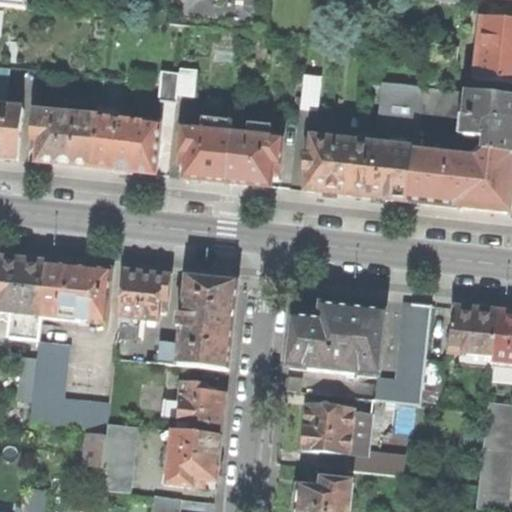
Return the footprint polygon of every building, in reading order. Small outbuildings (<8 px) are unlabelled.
[(0,0),(0,7),(26,10),(26,0),(0,0)] [(499,84),(511,85),(511,24),(483,21),(476,81),(499,84)] [(431,45),(425,90),(449,92),(454,48),(431,45)] [(449,92),(454,93),(455,78),(459,48),(454,48),(449,92)] [(180,77),(177,97),(195,99),(197,74),(180,72),(180,77)] [(163,75),(159,103),(176,105),(177,97),(180,77),(173,76),(163,75)] [(304,79),(300,111),(316,112),(320,81),(304,79)] [(511,99),(511,85),(499,84),(498,98),(511,99)] [(375,149),(417,154),(422,117),(425,90),(383,86),(377,134),(375,149)] [(467,119),(470,94),(454,93),(449,92),(425,90),(422,117),(453,120),(467,119)] [(511,99),(498,98),(470,94),(467,119),(465,138),(486,140),(485,155),(511,157),(511,99)] [(23,112),(3,110),(0,109),(0,159),(18,162),(23,112)] [(100,110),(99,120),(93,170),(124,173),(156,176),(161,127),(156,126),(117,122),(118,112),(100,110)] [(99,120),(34,113),(30,153),(38,154),(37,164),(63,166),(93,170),(99,120)] [(203,121),(201,132),(233,136),(234,124),(203,121)] [(247,126),(246,137),(271,140),(272,128),(247,126)] [(201,132),(185,130),(180,169),(186,169),(185,179),(205,182),(228,184),(233,136),(201,132)] [(358,131),(356,146),(375,149),(377,134),(358,131)] [(246,137),(233,136),(228,184),(249,187),(270,189),(272,177),(279,178),(283,141),(271,140),(246,137)] [(356,146),(313,141),(311,160),(307,159),(305,174),(309,174),(307,193),(329,195),(351,198),(356,146)] [(375,149),(356,146),(351,198),(382,201),(410,204),(417,154),(375,149)] [(460,158),(417,154),(410,204),(459,209),(510,214),(511,200),(511,157),(485,155),(470,166),(460,165),(460,158)] [(0,314),(11,316),(41,319),(47,265),(0,259),(0,314)] [(96,270),(47,265),(41,319),(107,326),(112,279),(109,275),(107,272),(96,270)] [(167,313),(171,279),(125,273),(120,318),(145,321),(152,321),(158,322),(159,312),(167,313)] [(239,287),(189,281),(184,318),(179,318),(178,323),(178,330),(182,331),(180,348),(179,368),(229,373),(239,287)] [(422,406),(432,307),(413,305),(405,318),(410,323),(403,333),(409,338),(401,350),(407,355),(399,366),(406,371),(398,383),(379,381),(377,401),(415,405),(422,406)] [(295,319),(290,368),(330,373),(379,378),(387,314),(350,310),(323,307),(321,322),(295,319)] [(494,366),(499,314),(477,312),(456,309),(451,354),(468,356),(467,367),(493,370),(494,366)] [(511,315),(499,314),(494,366),(511,367),(511,315)] [(39,343),(41,319),(11,316),(8,340),(39,343)] [(142,341),(145,321),(120,318),(118,339),(142,341)] [(33,405),(30,430),(37,430),(89,435),(107,437),(109,426),(111,407),(64,402),(69,346),(39,343),(37,361),(33,405)] [(179,368),(180,348),(160,346),(158,365),(168,366),(179,368)] [(16,403),(33,405),(37,361),(21,359),(17,393),(16,403)] [(289,379),(288,392),(302,393),(303,380),(289,379)] [(178,434),(222,438),(227,396),(205,394),(206,390),(206,387),(183,384),(182,403),(173,402),(171,417),(180,418),(178,434)] [(480,486),(477,511),(505,511),(511,450),(511,406),(489,404),(488,414),(480,486)] [(355,415),(355,412),(326,409),(308,407),(303,451),(349,456),(350,456),(350,453),(355,415)] [(373,417),(355,415),(350,453),(369,455),(373,417)] [(104,469),(101,492),(130,495),(137,429),(109,426),(107,437),(104,469)] [(217,483),(222,438),(178,434),(174,433),(169,485),(205,489),(205,485),(206,482),(217,483)] [(107,437),(89,435),(85,468),(104,469),(107,437)] [(349,456),(347,472),(404,478),(406,459),(369,455),(350,453),(350,456),(349,456)] [(297,508),(296,511),(351,511),(354,484),(312,480),(312,486),(311,490),(300,489),(299,492),(297,492),(294,494),(293,505),(296,508),(297,508)] [(44,511),(47,493),(29,492),(28,504),(26,511),(44,511)] [(155,498),(153,511),(180,511),(182,501),(155,498)]
